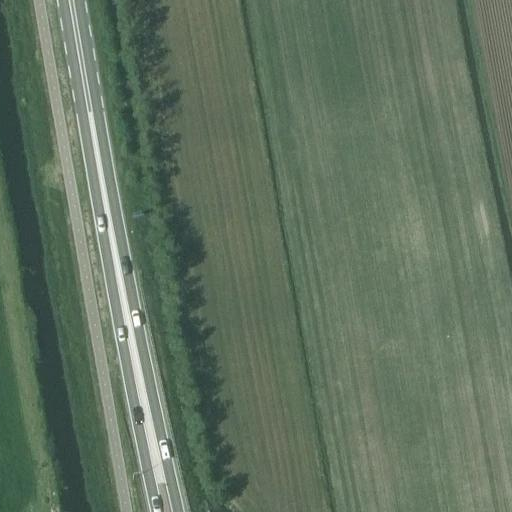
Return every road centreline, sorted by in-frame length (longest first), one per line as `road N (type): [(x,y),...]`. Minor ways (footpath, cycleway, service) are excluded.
road 1 (primary): [(140,394),(72,0)]
road 2 (primary): [(177,511),(140,394)]
